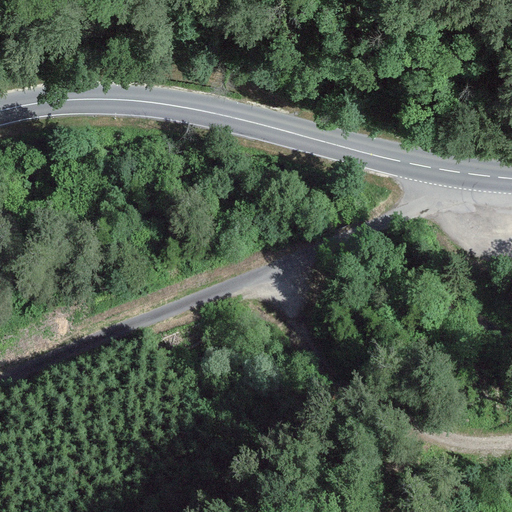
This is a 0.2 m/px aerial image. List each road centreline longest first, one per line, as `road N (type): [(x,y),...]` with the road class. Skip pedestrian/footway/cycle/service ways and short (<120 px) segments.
road 1 (track): [(0,384),(81,343),(493,178)]
road 2 (tertiary): [(0,110),(142,100),(401,162),(511,179)]
road 3 (track): [(281,268),(314,357),(369,399),(444,435),(511,440)]
